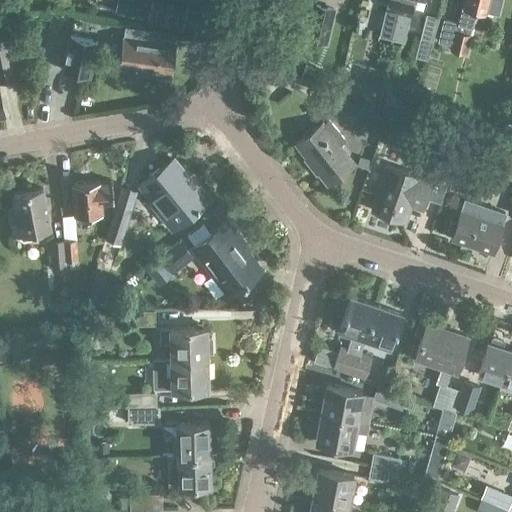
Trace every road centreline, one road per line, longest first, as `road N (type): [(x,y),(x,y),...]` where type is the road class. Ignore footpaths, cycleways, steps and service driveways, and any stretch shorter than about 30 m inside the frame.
road 1 (residential): [(254,511),(318,240)]
road 2 (residential): [(0,150),(209,112)]
road 3 (residential): [(511,306),(318,240)]
road 4 (residential): [(318,240),(209,112)]
